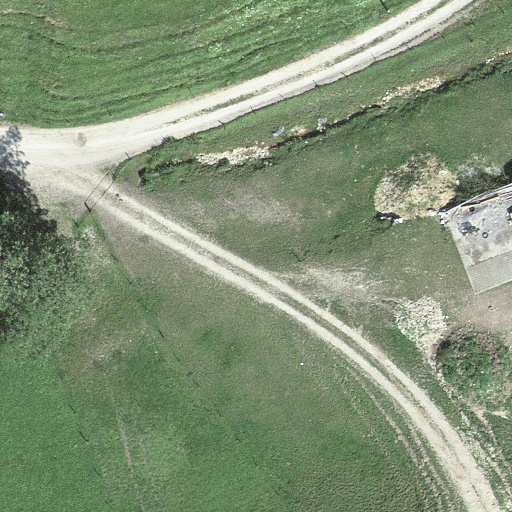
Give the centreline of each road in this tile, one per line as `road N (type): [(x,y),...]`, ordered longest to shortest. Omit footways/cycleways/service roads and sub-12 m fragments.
road 1 (track): [(481,511),(444,444),(397,385),(335,330),(22,149)]
road 2 (unclassified): [(450,0),(309,72),(190,115),(22,149)]
